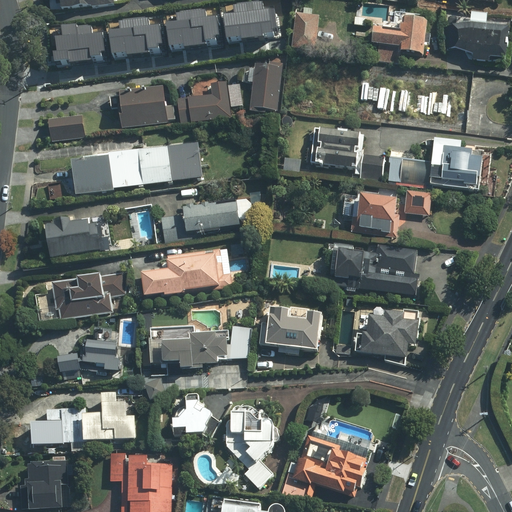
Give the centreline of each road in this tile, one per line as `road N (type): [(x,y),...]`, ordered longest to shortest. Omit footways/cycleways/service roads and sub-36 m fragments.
road 1 (secondary): [(434,443),(450,387),(511,262)]
road 2 (residential): [(1,0),(12,51),(0,157)]
